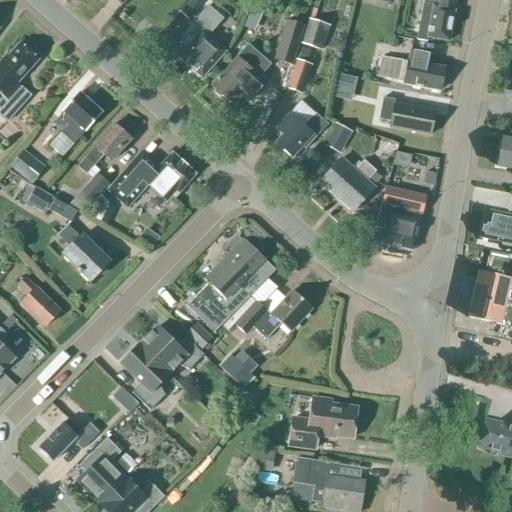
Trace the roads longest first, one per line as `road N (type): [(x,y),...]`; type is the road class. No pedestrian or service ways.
road 1 (residential): [(0,436),(238,192)]
road 2 (tertiary): [(491,0),(434,299)]
road 3 (tertiary): [(238,192),(18,0)]
road 4 (tertiary): [(434,299),(368,286),(313,257),(238,192)]
road 5 (tertiary): [(404,511),(434,299)]
